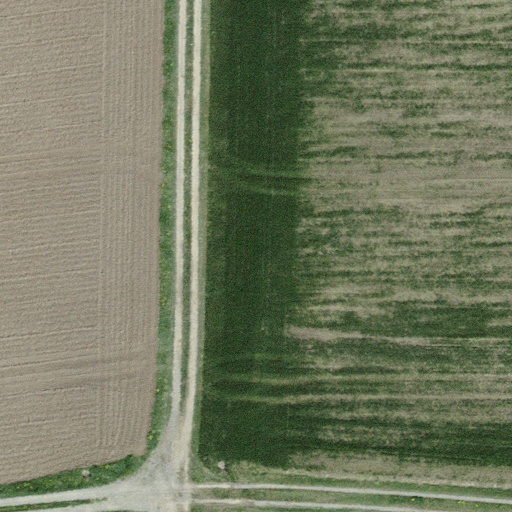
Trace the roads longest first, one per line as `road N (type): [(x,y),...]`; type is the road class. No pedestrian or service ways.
road 1 (track): [(179,496),(191,0)]
road 2 (track): [(29,511),(179,496),(444,511)]
